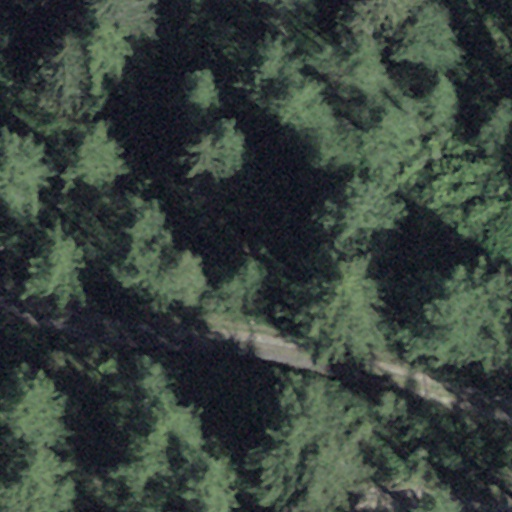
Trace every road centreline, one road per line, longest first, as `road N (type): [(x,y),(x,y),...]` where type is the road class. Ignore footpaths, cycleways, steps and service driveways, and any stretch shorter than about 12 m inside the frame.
road 1 (track): [(511,389),(390,344),(0,253)]
road 2 (track): [(299,511),(472,475),(511,475)]
